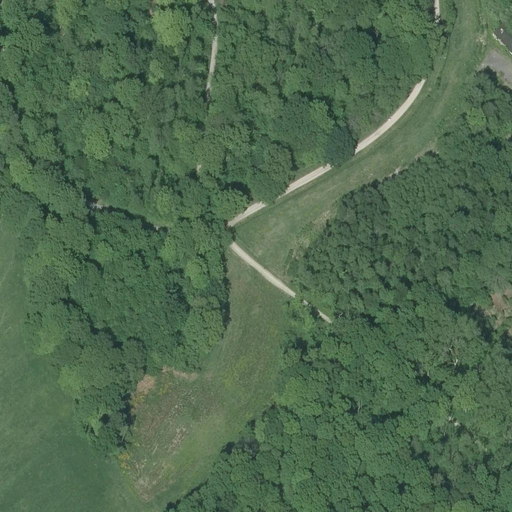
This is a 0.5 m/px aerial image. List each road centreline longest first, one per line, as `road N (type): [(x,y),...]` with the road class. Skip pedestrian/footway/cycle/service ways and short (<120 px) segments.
road 1 (track): [(511,478),(214,230)]
road 2 (track): [(434,0),(434,51),(421,85),(388,127),(214,230)]
road 3 (track): [(214,230),(165,231),(57,178),(16,131),(0,52)]
road 4 (track): [(209,0),(214,50),(198,167),(214,230)]
